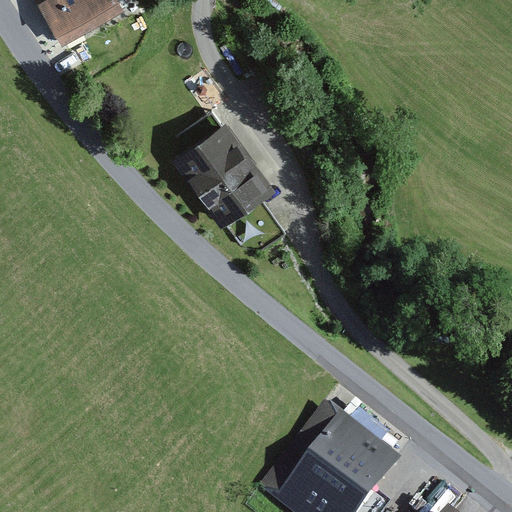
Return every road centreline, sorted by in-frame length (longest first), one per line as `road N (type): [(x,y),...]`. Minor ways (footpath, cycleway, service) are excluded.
road 1 (tertiary): [(511,489),(286,310),(118,159),(1,0)]
road 2 (unclassified): [(511,489),(496,452),(376,350),(324,285),(284,156),(213,60),(207,0)]
